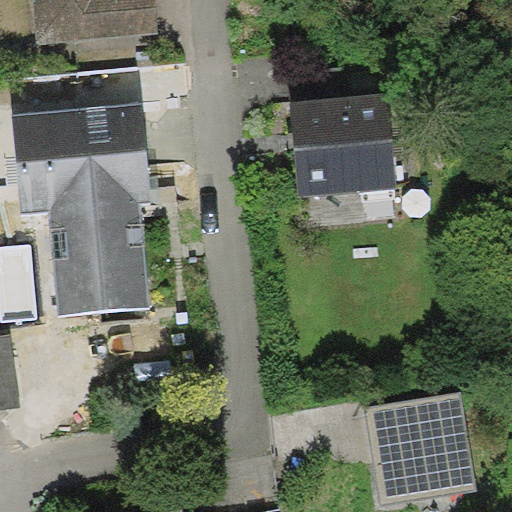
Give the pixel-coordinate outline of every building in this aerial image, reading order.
[(32,0),(36,44),(158,33),(154,0),(32,0)] [(288,64),(291,96),(343,91),(340,59),(288,64)] [(389,94),(291,102),(299,196),(397,188),(389,94)] [(143,102),(12,113),(21,214),(50,211),(59,316),(150,308),(141,202),(152,201),(143,102)] [(0,334),(0,409),(21,407),(11,334),(0,334)] [(463,393),(366,409),(382,505),(479,488),(463,393)]
